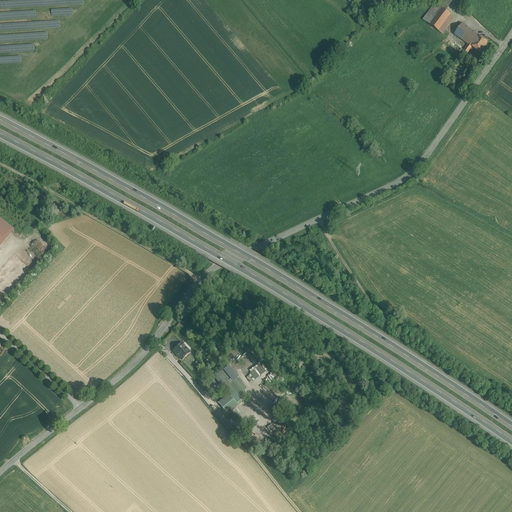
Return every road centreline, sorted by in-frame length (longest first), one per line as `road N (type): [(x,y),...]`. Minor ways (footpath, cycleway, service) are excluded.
road 1 (tertiary): [(511,36),(434,150),(400,184),(215,266),(133,364),(0,472)]
road 2 (motorway): [(511,429),(192,221),(0,118)]
road 3 (motorway): [(0,137),(275,290),(511,444)]
